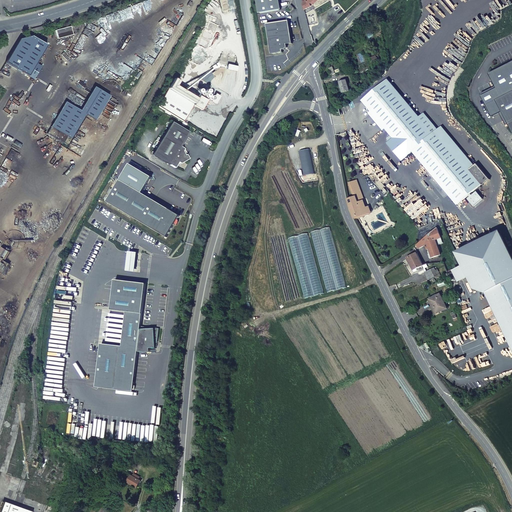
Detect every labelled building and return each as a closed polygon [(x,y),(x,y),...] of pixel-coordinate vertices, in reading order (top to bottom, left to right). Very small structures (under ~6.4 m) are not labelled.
[(261,0),(265,15),(285,13),(283,0),(261,0)] [(302,0),(303,0),(304,10),(311,6),(316,1),(315,0),(302,0)] [(289,46),(285,23),(263,26),(268,56),(279,55),(279,52),(282,52),(283,50),(283,46),(289,46)] [(71,33),(69,24),(54,29),(57,38),(71,33)] [(5,62),(28,76),(34,64),(46,45),(32,36),(19,39),(5,62)] [(370,59),(372,64),(378,61),(376,56),(370,59)] [(511,62),(488,74),(500,91),(483,97),(492,114),(501,110),(511,130),(511,62)] [(34,64),(28,76),(34,79),(40,68),(34,64)] [(158,106),(184,121),(193,106),(201,110),(207,100),(199,96),(197,98),(175,85),(178,80),(174,78),(158,106)] [(418,118),(387,80),(363,101),(394,138),(390,142),(389,145),(402,160),(413,151),(457,204),(481,184),(469,170),(423,114),(418,118)] [(349,91),(347,81),(340,83),(342,93),(349,91)] [(70,138),(75,130),(85,114),(91,118),(94,120),(109,96),(95,88),(80,111),(66,102),(47,134),(63,143),(67,136),(70,138)] [(216,94),(211,101),(216,103),(220,96),(216,94)] [(85,114),(75,130),(81,134),(91,118),(85,114)] [(152,154),(175,167),(178,162),(180,163),(189,159),(186,154),(185,155),(183,151),(184,148),(180,146),(189,132),(172,122),(152,154)] [(152,177),(130,164),(107,202),(167,237),(180,216),(142,193),(152,177)] [(476,164),(469,170),(481,184),(482,185),(489,180),(476,164)] [(350,184),(355,198),(356,198),(358,204),(363,202),(364,202),(357,182),(350,184)] [(469,201),(470,202),(479,195),(478,193),(469,201)] [(470,202),(475,208),(484,201),(479,195),(470,202)] [(348,200),(354,218),(362,215),(362,216),(371,213),(369,208),(366,209),(364,202),(363,202),(358,204),(356,198),(355,198),(348,200)] [(438,228),(438,229),(434,232),(417,246),(419,249),(428,244),(431,254),(432,258),(441,255),(437,245),(435,240),(441,238),(438,228)] [(511,258),(500,234),(457,254),(464,267),(454,271),(458,280),(468,275),(474,288),(486,293),(511,347),(511,258)] [(417,255),(422,265),(427,265),(421,253),(417,255)] [(417,254),(407,259),(413,271),(422,266),(422,265),(417,255),(417,254)] [(428,280),(435,277),(431,270),(425,273),(428,280)] [(101,344),(97,387),(134,392),(138,352),(150,353),(150,349),(156,348),(156,343),(158,343),(160,328),(142,327),(147,284),(115,280),(112,310),(127,312),(123,346),(101,344)] [(447,309),(440,295),(430,300),(437,314),(447,309)] [(138,480),(133,477),(132,476),(128,482),(137,488),(141,481),(138,480)] [(31,511),(13,505),(2,501),(0,506),(0,511),(31,511)]
